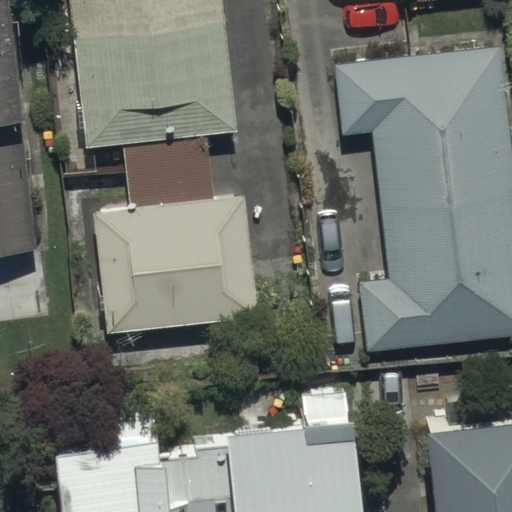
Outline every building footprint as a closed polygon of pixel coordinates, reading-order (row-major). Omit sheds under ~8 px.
[(9,0),(0,0),(0,88),(19,87),(9,0)] [(216,0),(65,0),(81,136),(231,119),(216,0)] [(511,177),(496,37),(330,56),(338,125),(368,122),(377,200),(511,184),(511,177)] [(19,87),(0,88),(0,235),(34,232),(19,87)] [(511,184),(377,200),(385,271),(358,274),(365,342),(511,325),(511,184)] [(239,186),(88,203),(103,326),(254,308),(239,186)] [(511,511),(511,383),(424,393),(437,511),(511,511)] [(58,511),(97,508),(97,511),(306,511),(304,486),(320,484),(318,470),(355,466),(346,384),(226,397),(230,432),(158,440),(153,393),(44,405),(55,511),(58,511)]
